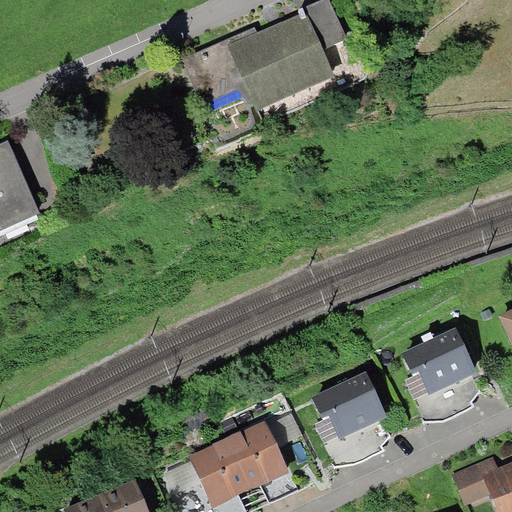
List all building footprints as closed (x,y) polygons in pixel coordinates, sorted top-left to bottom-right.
[(255,29),(184,62),(204,105),(238,89),(247,107),(250,105),(255,117),(339,79),(326,51),(349,40),(330,0),(321,0),(298,11),(300,15),(277,25),(257,34),(255,29)] [(0,233),(40,216),(8,143),(0,146),(0,233)] [(511,313),(499,320),(511,348),(511,313)] [(456,332),(403,357),(412,377),(406,380),(416,399),(428,393),(430,398),(477,375),(456,332)] [(366,374),(313,400),(323,420),(314,424),(325,446),(338,440),(340,444),(388,420),(366,374)] [(281,449),(306,437),(295,415),(271,427),(281,449)] [(265,421),(188,458),(212,509),(289,473),(265,421)] [(493,457),(454,475),(468,505),(488,496),(495,511),(511,511),(511,463),(498,470),(493,457)] [(149,511),(136,481),(65,511),(149,511)]
